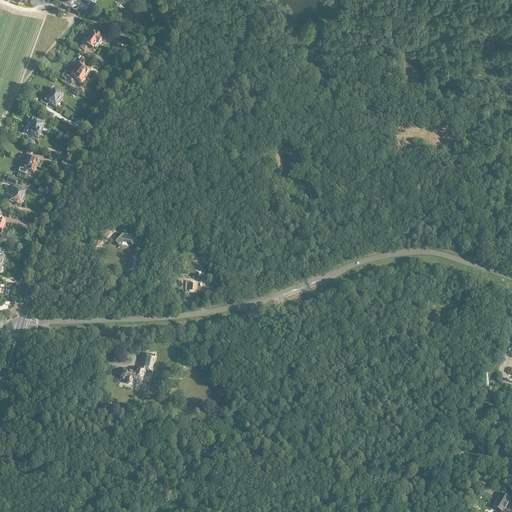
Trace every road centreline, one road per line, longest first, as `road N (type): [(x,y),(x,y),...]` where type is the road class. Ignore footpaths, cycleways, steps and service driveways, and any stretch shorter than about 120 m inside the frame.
road 1 (secondary): [(62,191),(110,106),(157,56),(167,11)]
road 2 (residential): [(57,190),(83,132),(151,49),(167,11)]
road 3 (residential): [(23,312),(14,310),(57,190)]
road 4 (secondary): [(23,312),(62,191)]
